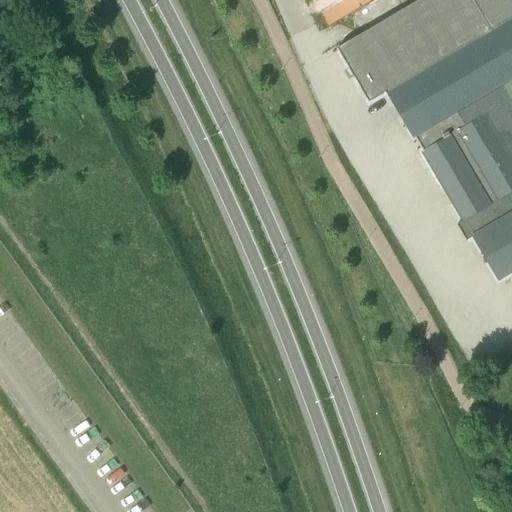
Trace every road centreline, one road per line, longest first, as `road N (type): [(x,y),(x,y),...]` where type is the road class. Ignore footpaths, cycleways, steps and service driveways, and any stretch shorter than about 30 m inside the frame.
road 1 (primary): [(377,511),(284,260),(164,0)]
road 2 (primary): [(131,0),(250,268),(342,511)]
road 3 (track): [(0,219),(207,511)]
